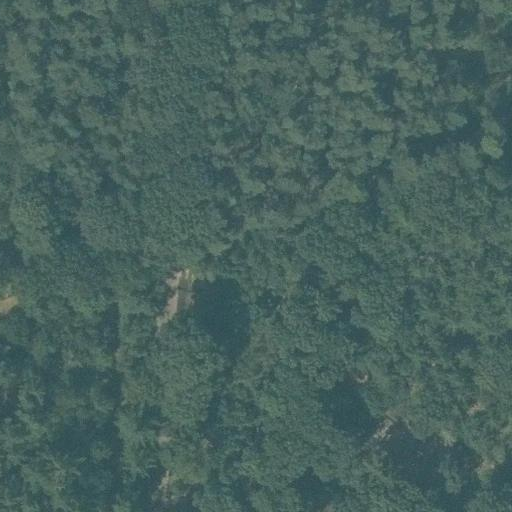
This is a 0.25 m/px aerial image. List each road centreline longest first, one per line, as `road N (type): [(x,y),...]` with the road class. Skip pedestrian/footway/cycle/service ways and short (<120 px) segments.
road 1 (track): [(511,132),(0,310)]
road 2 (unclassified): [(143,511),(170,0)]
